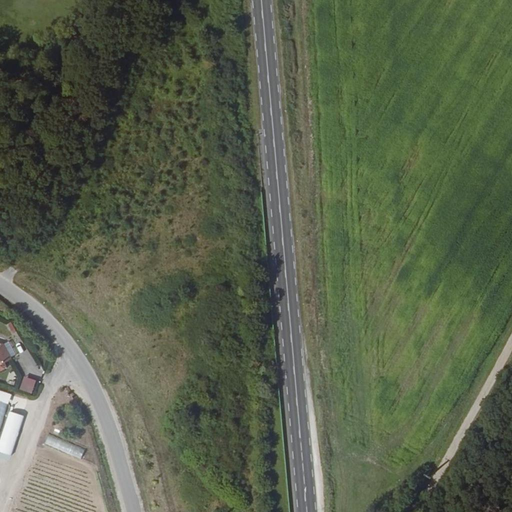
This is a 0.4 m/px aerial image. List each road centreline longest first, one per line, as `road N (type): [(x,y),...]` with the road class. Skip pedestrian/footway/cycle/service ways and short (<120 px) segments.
road 1 (primary): [(307,511),(261,0)]
road 2 (residential): [(131,511),(96,399),(73,358),(0,283)]
road 3 (track): [(511,342),(417,511)]
